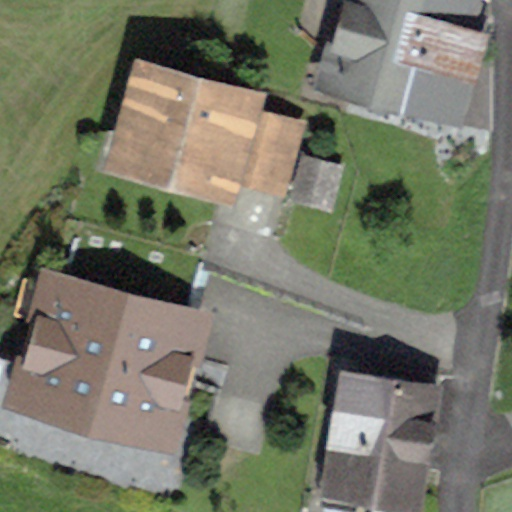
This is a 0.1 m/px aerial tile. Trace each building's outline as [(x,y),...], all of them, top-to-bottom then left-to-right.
[(286,0),(211,0),(202,34),(313,66),(328,12),(286,0)] [(356,0),(337,69),(408,89),(432,0),(356,0)] [(475,0),(432,0),(408,89),(462,105),(486,21),(471,16),(475,0)] [(227,158),(280,173),(294,124),(273,110),(243,101),(246,90),(149,64),(128,141),(224,168),(227,158)] [(33,370),(163,407),(202,259),(79,224),(64,276),(27,266),(18,299),(51,308),(33,370)] [(440,375),(351,360),(327,488),(354,493),(357,476),(420,486),(440,375)]
